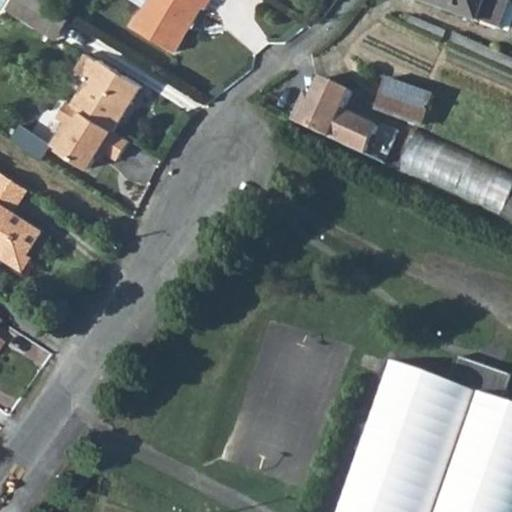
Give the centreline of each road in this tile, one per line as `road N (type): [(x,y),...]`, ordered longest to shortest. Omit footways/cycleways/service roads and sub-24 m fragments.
road 1 (residential): [(317,39),(236,95),(214,123),(141,272),(0,483)]
road 2 (unknown): [(214,123),(68,31)]
